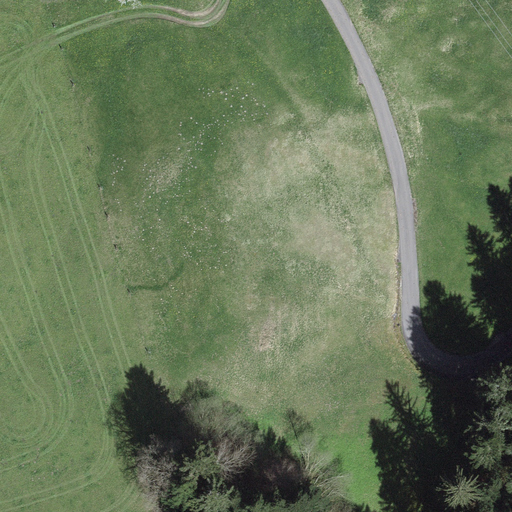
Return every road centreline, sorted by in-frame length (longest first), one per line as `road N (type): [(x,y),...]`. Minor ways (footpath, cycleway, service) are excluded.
road 1 (track): [(332,0),(389,131),(422,350),(449,367),(466,367),(511,339)]
road 2 (track): [(57,37),(143,9),(203,18),(222,0)]
